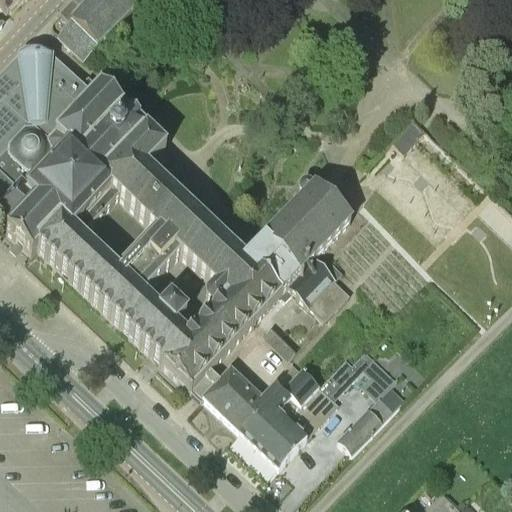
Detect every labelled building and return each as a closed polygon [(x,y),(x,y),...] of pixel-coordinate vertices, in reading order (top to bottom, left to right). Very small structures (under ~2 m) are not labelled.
[(0,0),(0,13),(1,15),(5,19),(18,6),(19,7),(25,0),(0,0)] [(72,6),(80,13),(83,16),(58,42),(83,68),(148,0),(76,0),(72,5),(72,6)] [(80,13),(72,6),(60,19),(68,26),(80,13)] [(55,65),(37,56),(34,56),(30,56),(26,57),(23,59),(19,61),(17,63),(18,64),(0,82),(0,216),(13,229),(5,237),(29,260),(58,230),(68,240),(114,193),(105,183),(117,170),(128,181),(158,149),(100,91),(91,101),(55,65)] [(412,130),(391,152),(403,163),(424,141),(412,130)] [(349,303),(314,268),(352,228),(313,191),(263,249),(245,266),(147,176),(165,156),(158,149),(128,181),(117,170),(105,183),(114,193),(68,240),(58,230),(29,260),(30,261),(36,255),(160,371),(159,371),(161,373),(187,397),(189,399),(189,398),(192,402),(214,378),(286,298),(322,332),(349,303)] [(261,342),(287,367),(305,345),(301,340),(289,353),(269,334),(261,342)] [(331,380),(346,394),(363,376),(373,365),(365,356),(351,371),(345,365),(331,380)] [(231,375),(222,386),(202,407),(239,441),(283,397),(274,388),(260,403),(231,375)] [(200,409),(202,407),(222,386),(214,378),(192,402),(200,409)] [(291,462),(306,445),(337,412),(333,407),(323,398),(321,399),(300,378),(283,397),(239,441),(278,477),(291,462)] [(389,380),(375,394),(382,401),(396,387),(389,380)] [(350,463),(393,419),(378,405),(336,449),(350,463)] [(453,511),(442,501),(432,511),(453,511)]
